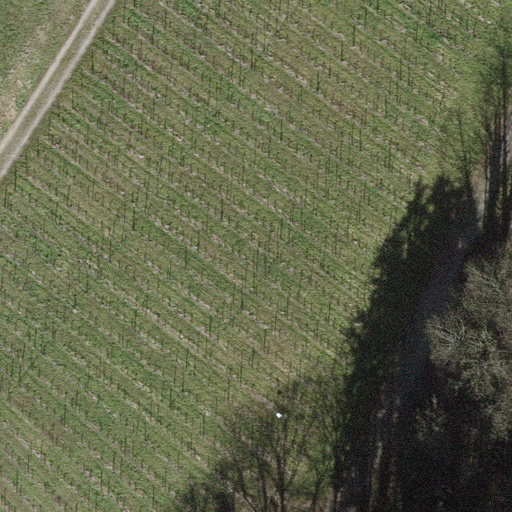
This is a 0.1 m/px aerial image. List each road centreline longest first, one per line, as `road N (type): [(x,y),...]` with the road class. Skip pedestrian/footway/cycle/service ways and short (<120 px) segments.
road 1 (track): [(511,137),(343,511)]
road 2 (track): [(109,0),(0,194)]
